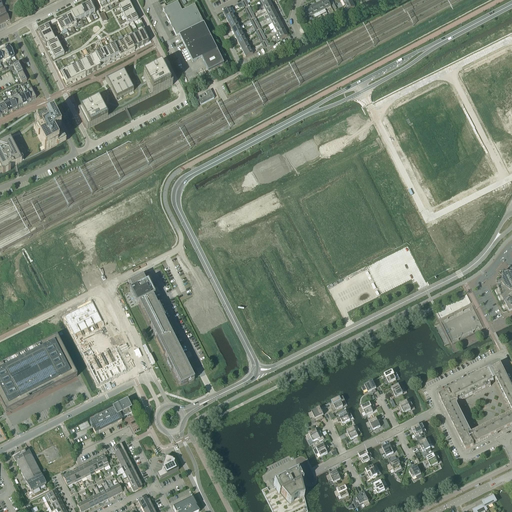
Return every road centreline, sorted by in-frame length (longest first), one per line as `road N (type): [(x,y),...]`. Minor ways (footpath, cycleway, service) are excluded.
road 1 (unclassified): [(206,401),(412,298),(474,279)]
road 2 (primary): [(302,115),(106,218)]
road 3 (residential): [(133,0),(184,98),(90,146)]
road 4 (primary): [(106,218),(86,232),(82,248),(144,377)]
road 5 (primary): [(152,373),(93,253),(106,218)]
road 6 (residential): [(388,141),(426,216),(505,181)]
road 7 (residential): [(233,223),(282,320),(335,291)]
road 8 (residential): [(0,451),(136,381)]
road 9 (residential): [(90,146),(27,21)]
road 10 (residential): [(13,28),(75,153)]
road 11 (residential): [(448,70),(505,181)]
road 12 (residential): [(156,486),(128,430),(76,455)]
road 13 (residential): [(440,408),(430,389),(496,357),(511,376)]
